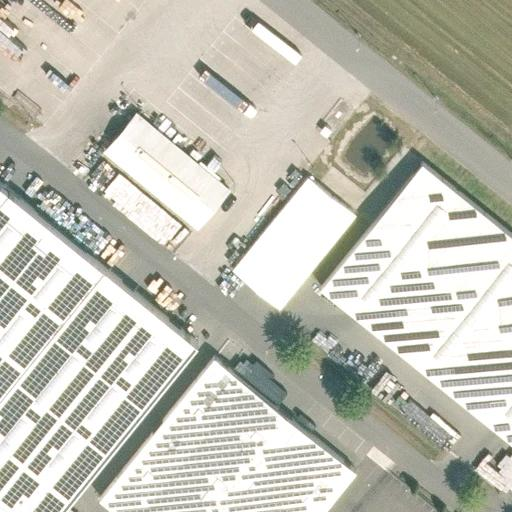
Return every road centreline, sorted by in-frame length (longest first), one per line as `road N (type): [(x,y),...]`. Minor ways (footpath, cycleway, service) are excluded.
road 1 (unclassified): [(470,511),(0,127)]
road 2 (unknown): [(297,0),(386,72),(297,180)]
road 3 (unknown): [(143,55),(297,180)]
road 4 (unknown): [(143,55),(57,173)]
road 5 (unknown): [(297,180),(204,292)]
